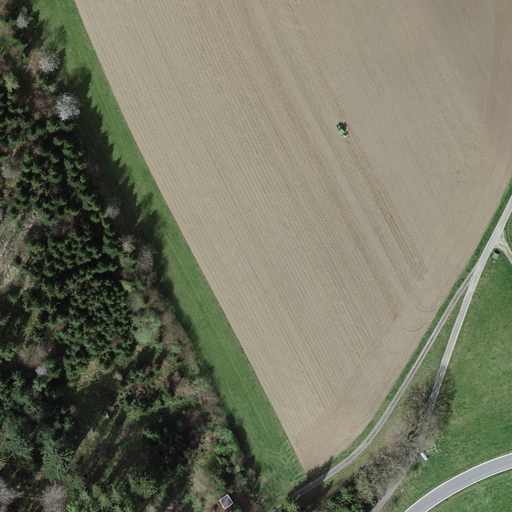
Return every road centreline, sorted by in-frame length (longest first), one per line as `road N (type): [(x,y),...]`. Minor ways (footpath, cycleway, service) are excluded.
road 1 (unclassified): [(511,202),(471,279),(411,457),(371,511)]
road 2 (track): [(284,511),(358,452),(471,279)]
road 3 (track): [(0,485),(132,511)]
